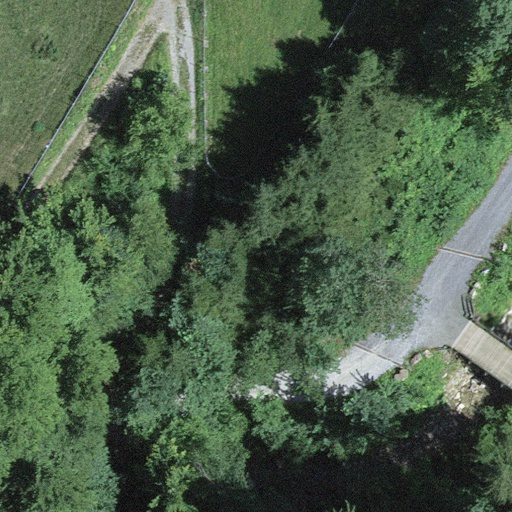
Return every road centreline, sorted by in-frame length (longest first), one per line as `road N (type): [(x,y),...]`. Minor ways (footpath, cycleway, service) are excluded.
road 1 (track): [(434,312),(311,386),(199,401),(105,425),(84,411),(88,378),(144,318),(176,239),(185,85),(175,0)]
road 2 (track): [(175,0),(73,157),(0,228)]
road 3 (track): [(511,202),(434,312)]
